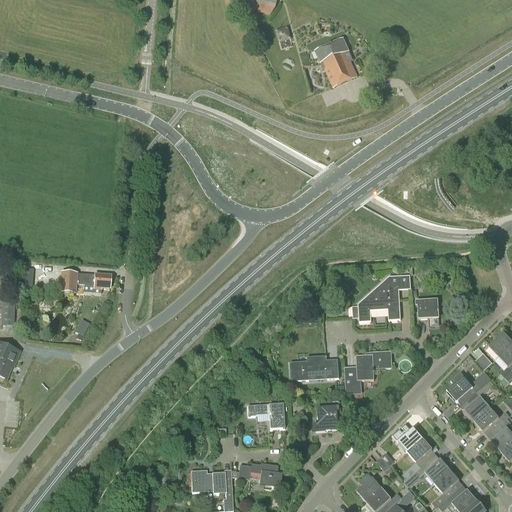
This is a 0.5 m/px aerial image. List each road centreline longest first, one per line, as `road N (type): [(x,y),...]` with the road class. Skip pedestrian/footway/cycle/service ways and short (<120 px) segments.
road 1 (primary): [(31,511),(141,382),(230,294),(396,161),(511,87)]
road 2 (secondary): [(0,80),(152,121),(181,147),(214,197),(256,217)]
road 3 (secondary): [(511,58),(298,204),(256,217)]
road 4 (unclassified): [(0,484),(94,368),(133,338)]
road 5 (unclassified): [(256,217),(211,274),(133,338)]
road 6 (residential): [(511,509),(413,394)]
road 7 (residential): [(327,487),(413,394)]
road 8 (residential): [(327,487),(295,457),(229,458),(228,445)]
